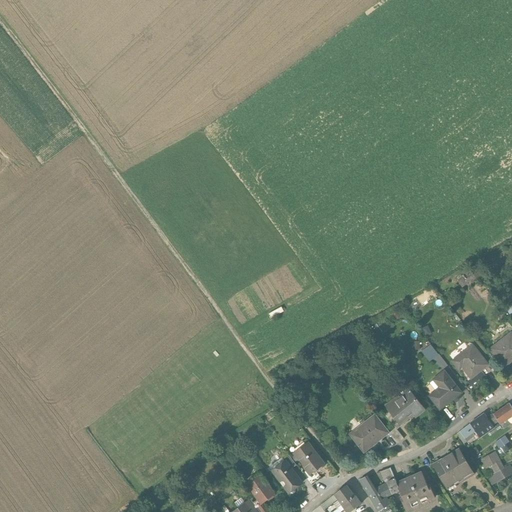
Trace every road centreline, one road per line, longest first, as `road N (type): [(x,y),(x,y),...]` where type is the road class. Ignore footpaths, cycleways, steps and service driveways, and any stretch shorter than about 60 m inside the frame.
road 1 (track): [(0,13),(347,480)]
road 2 (residential): [(510,392),(445,436),(351,479)]
